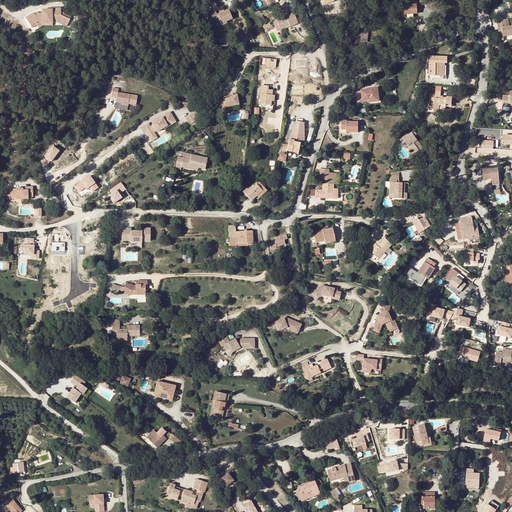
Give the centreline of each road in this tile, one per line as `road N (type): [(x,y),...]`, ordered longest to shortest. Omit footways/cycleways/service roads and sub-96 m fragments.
road 1 (residential): [(476,283),(492,236),(459,175),(481,60),(478,18)]
road 2 (residential): [(120,466),(289,440),(366,407)]
road 3 (residential): [(74,218),(192,212),(282,222),(295,212)]
road 4 (residential): [(332,98),(360,73),(478,18)]
road 5 (residential): [(120,466),(0,361)]
road 6 (track): [(267,265),(256,279),(118,278)]
road 7 (unknown): [(84,215),(56,197),(52,175),(108,103)]
road 8 (residential): [(366,407),(511,406)]
road 9 (residential): [(295,212),(332,98)]
